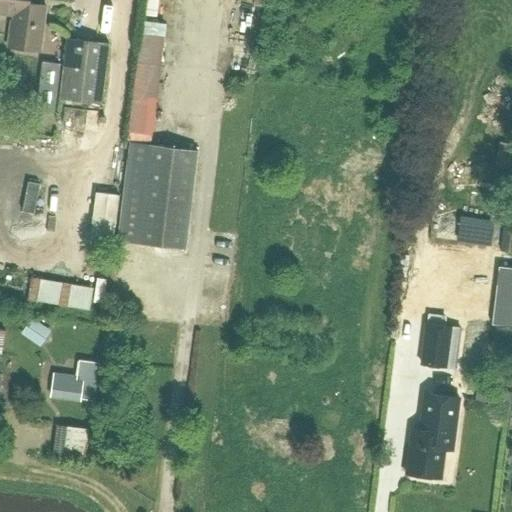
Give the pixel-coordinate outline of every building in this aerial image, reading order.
[(41,52),(47,6),(29,4),(30,0),(0,0),(0,13),(16,15),(15,21),(12,21),(9,48),(41,52)] [(102,105),(109,44),(68,39),(61,100),(102,105)] [(222,44),(216,79),(230,82),(237,47),(222,44)] [(54,112),(60,64),(43,62),(37,110),(54,112)] [(128,161),(118,242),(137,244),(185,250),(198,151),(150,145),(130,142),(128,161)] [(511,144),(500,143),(497,166),(511,167),(511,144)] [(34,213),(40,186),(28,183),(23,211),(34,213)] [(485,242),(486,217),(451,216),(450,241),(485,242)] [(511,327),(511,269),(498,268),(491,325),(511,327)] [(35,297),(96,310),(101,287),(40,273),(35,297)] [(48,330),(33,319),(24,331),(41,342),(48,330)] [(456,370),(461,328),(425,323),(419,365),(428,366),(428,367),(438,368),(438,367),(456,370)] [(94,401),(98,360),(79,358),(77,376),(52,373),(49,398),(81,402),(81,399),(94,401)] [(21,407),(24,385),(13,384),(10,405),(21,407)] [(406,475),(432,478),(441,479),(444,450),(452,451),(458,398),(424,394),(420,430),(412,429),(406,475)] [(56,425),(52,453),(84,457),(88,429),(56,425)]
